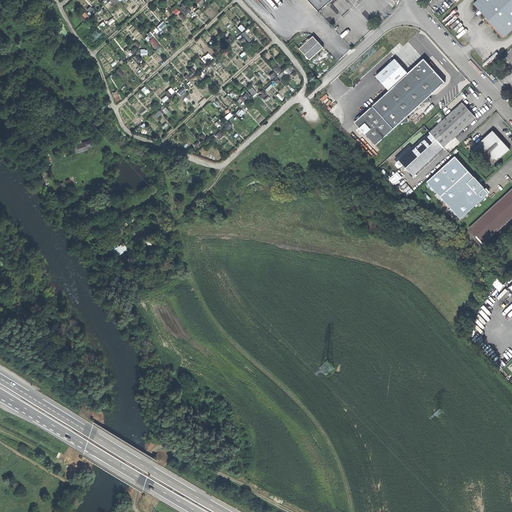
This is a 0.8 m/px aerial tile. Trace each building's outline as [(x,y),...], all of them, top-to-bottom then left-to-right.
[(308,0),(320,12),(332,0),(308,0)] [(511,31),(511,0),(479,0),(474,5),(487,19),(485,20),(488,24),(502,39),(503,38),(504,39),(511,31)] [(188,4),(183,10),(188,15),(193,9),(188,4)] [(153,28),(147,34),(151,38),(158,32),(153,28)] [(300,48),(311,60),(325,47),(314,36),(300,48)] [(152,40),(156,49),(161,46),(156,38),(152,40)] [(430,96),(445,82),(433,68),(429,64),(424,59),(409,74),(390,91),(355,123),(376,145),(399,124),(409,122),(408,116),(422,104),(431,102),(430,96)] [(376,76),(390,91),(409,74),(395,59),(376,76)] [(141,90),(145,95),(150,91),(146,86),(141,90)] [(253,86),(249,89),(253,96),(258,93),(253,86)] [(115,101),(121,99),(118,90),(112,92),(115,101)] [(246,91),(239,97),(244,102),(250,96),(246,91)] [(414,175),(476,118),(470,111),(463,103),(400,160),(407,168),(414,175)] [(229,130),(233,125),(229,121),(224,125),(229,130)] [(490,168),(510,149),(501,139),(493,131),(473,149),(490,168)] [(76,144),(79,152),(92,148),(90,140),(76,144)] [(405,155),(414,147),(412,145),(403,153),(405,155)] [(479,183),(456,157),(428,182),(438,193),(435,195),(439,200),(442,198),(454,211),(451,213),(455,217),(457,214),(461,219),(489,194),(479,183)] [(511,190),(469,229),(483,244),(511,217),(511,190)] [(115,256),(128,249),(124,242),(111,250),(115,256)] [(493,285),(501,290),(505,283),(497,278),(493,285)]
